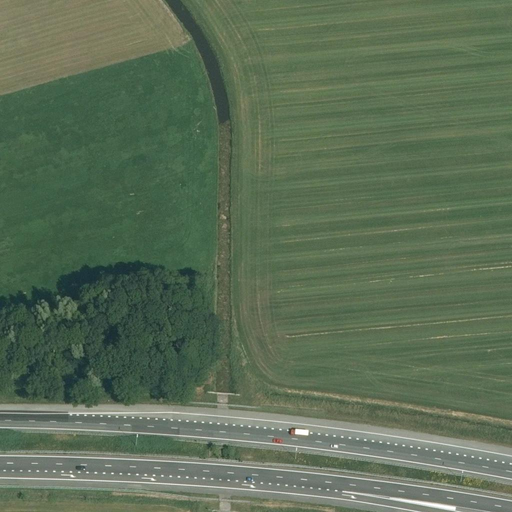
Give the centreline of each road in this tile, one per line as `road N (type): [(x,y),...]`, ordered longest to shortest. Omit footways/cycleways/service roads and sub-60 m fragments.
road 1 (motorway): [(511,472),(294,439),(0,420)]
road 2 (motorway): [(0,463),(340,484)]
road 3 (motorway): [(340,484),(511,509)]
